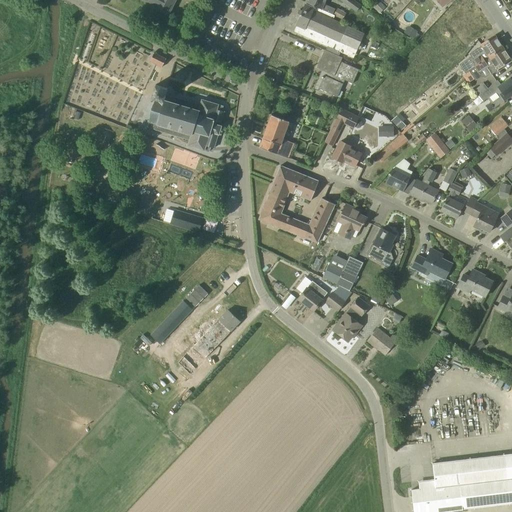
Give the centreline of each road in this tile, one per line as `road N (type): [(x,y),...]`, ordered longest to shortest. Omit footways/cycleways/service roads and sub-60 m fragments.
road 1 (track): [(46,191),(9,511)]
road 2 (residential): [(239,145),(331,176),(511,264)]
road 3 (unclassified): [(387,511),(363,383),(259,294)]
road 4 (residential): [(247,87),(72,0)]
road 5 (residential): [(259,294),(239,145)]
